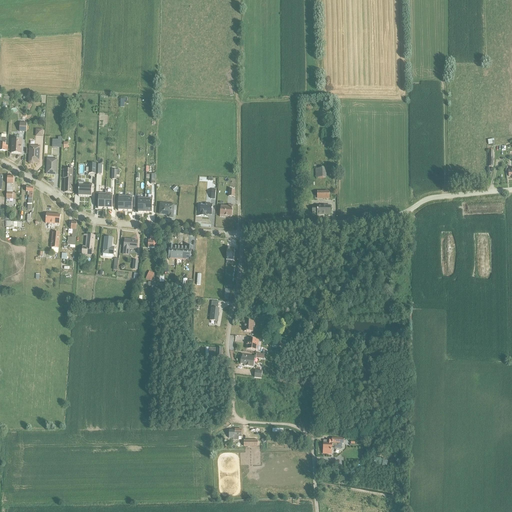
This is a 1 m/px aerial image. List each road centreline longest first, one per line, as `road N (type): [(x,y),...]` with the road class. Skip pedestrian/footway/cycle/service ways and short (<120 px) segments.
road 1 (unclassified): [(241,235),(227,340),(231,412),(241,423),(308,435),(316,511)]
road 2 (residential): [(511,190),(425,201),(392,218),(241,235)]
road 3 (residential): [(241,235),(96,223),(0,162)]
